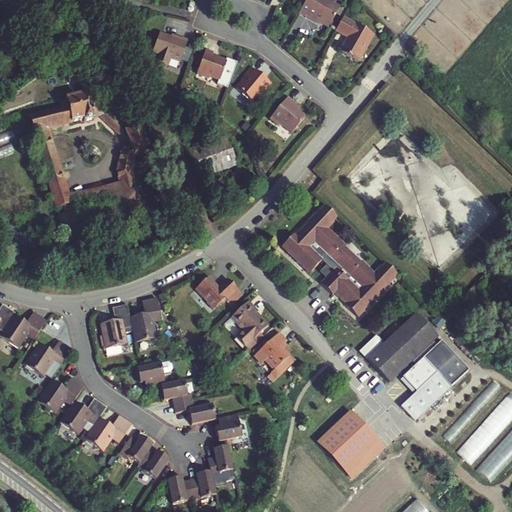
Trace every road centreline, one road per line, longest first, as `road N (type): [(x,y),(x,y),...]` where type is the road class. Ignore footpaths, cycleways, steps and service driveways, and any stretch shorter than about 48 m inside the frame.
road 1 (residential): [(75,303),(93,381),(185,449)]
road 2 (residential): [(223,241),(344,114)]
road 3 (residential): [(223,241),(334,361)]
road 4 (residential): [(75,303),(143,285),(223,241)]
road 5 (residential): [(344,114),(250,40)]
